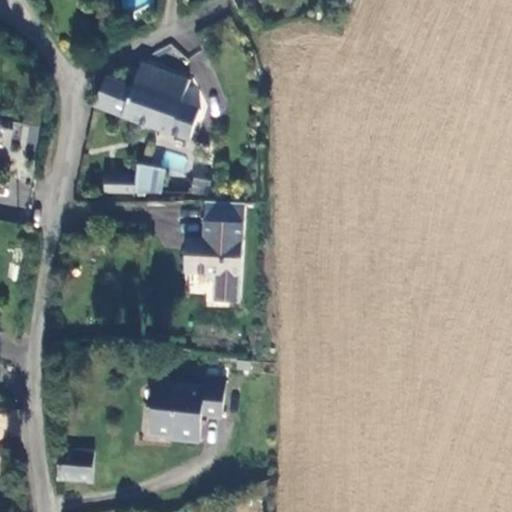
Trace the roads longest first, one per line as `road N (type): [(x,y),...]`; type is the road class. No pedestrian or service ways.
road 1 (residential): [(43,511),(33,419),(39,332),(74,112),(64,79),(6,0)]
road 2 (unknown): [(64,79),(165,26),(191,25),(216,80)]
